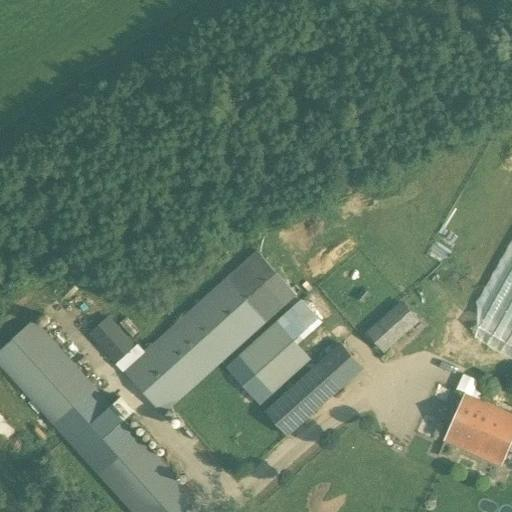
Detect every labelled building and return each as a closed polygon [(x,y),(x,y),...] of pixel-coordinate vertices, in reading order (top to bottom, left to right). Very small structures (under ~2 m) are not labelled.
[(260,256),(136,367),(171,407),(295,296),(260,256)] [(385,351),(424,319),(406,298),(368,330),(385,351)] [(302,300),(255,342),(227,367),(260,405),(336,338),(302,300)] [(117,365),(136,346),(109,315),(89,334),(117,365)] [(0,365),(131,511),(180,511),(195,499),(34,319),(0,350),(0,365)] [(288,437),(364,368),(341,344),(265,411),(288,437)] [(310,361),(287,382),(263,404),(267,409),(314,366),(310,361)] [(501,465),(511,440),(511,415),(466,395),(446,440),(501,465)]
